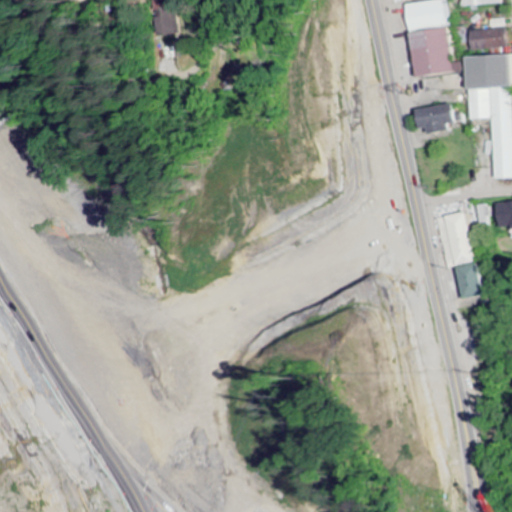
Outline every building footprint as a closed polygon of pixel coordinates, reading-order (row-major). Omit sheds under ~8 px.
[(451,0),(415,4),(424,78),(474,72),(472,62),(463,63),(455,0),(451,0)] [(478,50),(511,48),(511,19),(495,20),(495,30),(477,31),(478,50)] [(511,54),(477,57),(480,120),(500,119),(503,179),(511,178),(511,54)] [(460,132),(459,123),(468,122),(466,105),(427,109),(429,129),(438,128),(438,134),(460,132)] [(511,227),(511,203),(502,204),(505,228),(511,227)] [(495,296),(478,212),(443,219),(453,269),(466,267),(473,301),(495,296)]
